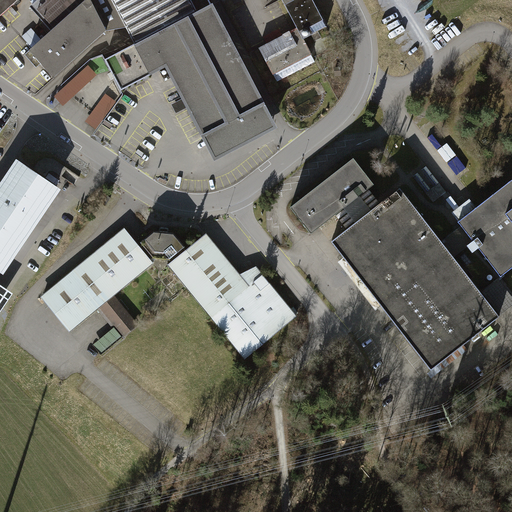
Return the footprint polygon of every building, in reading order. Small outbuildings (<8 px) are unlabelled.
[(0,0),(0,20),(22,0),(0,0)] [(105,34),(126,31),(108,0),(88,0),(53,31),(28,54),(53,82),(105,34)] [(44,0),(46,2),(35,11),(53,31),(88,0),(44,0)] [(208,0),(108,0),(126,31),(134,46),(105,60),(120,92),(167,68),(152,37),(212,7),(208,0)] [(312,0),(281,0),(296,30),(258,48),(276,85),(317,65),(305,40),(327,29),(312,0)] [(212,7),(152,37),(213,163),(278,131),(212,7)] [(55,98),(65,108),(98,76),(88,66),(55,98)] [(99,132),(117,102),(105,95),(87,125),(99,132)] [(58,190),(14,161),(0,182),(0,272),(2,274),(58,190)] [(354,161),(291,208),(311,235),(333,217),(344,232),(331,241),(432,370),(500,318),(455,259),(473,244),(461,228),(441,244),(400,190),(380,204),(369,191),(374,187),(354,161)] [(511,182),(458,224),(461,228),(473,244),(499,278),(511,268),(511,182)] [(123,229),(41,296),(69,331),(97,309),(113,297),(152,266),(168,269),(243,359),(298,316),(257,267),(239,275),(206,235),(187,251),(173,235),(153,234),(138,246),(123,229)] [(135,325),(113,297),(97,309),(119,337),(135,325)]
